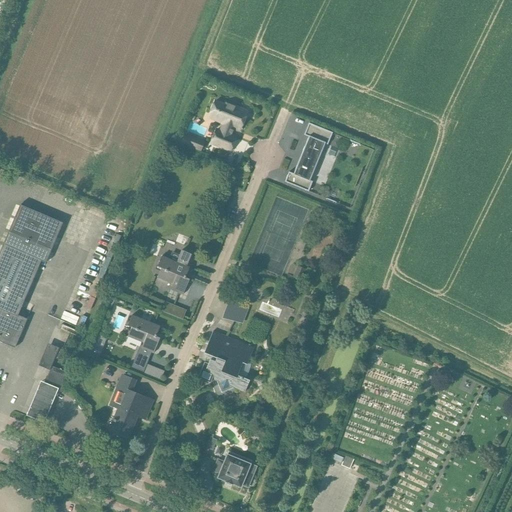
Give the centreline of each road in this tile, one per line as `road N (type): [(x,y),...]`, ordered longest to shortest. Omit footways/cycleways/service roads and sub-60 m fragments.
road 1 (residential): [(131,493),(283,111)]
road 2 (tertiary): [(0,440),(131,493)]
